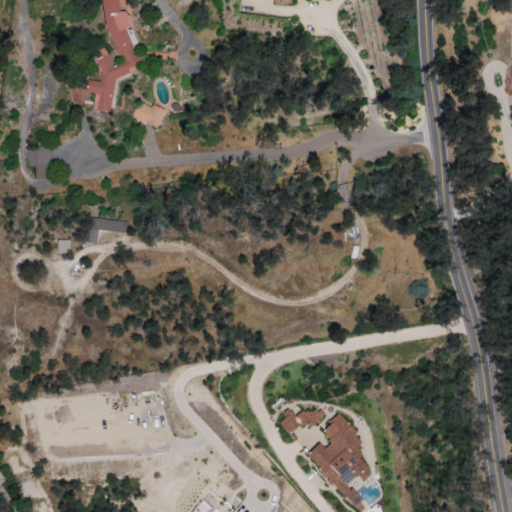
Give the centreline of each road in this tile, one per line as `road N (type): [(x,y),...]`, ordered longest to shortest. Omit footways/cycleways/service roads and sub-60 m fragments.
road 1 (residential): [(438,136),(334,139),(299,154),(153,162),(37,187),(21,142),(31,80),(23,0)]
road 2 (tertiary): [(506,511),(483,362),(449,243),(427,0)]
road 3 (residential): [(473,323),(267,357),(185,380),(175,392),(178,416),(224,438),(251,511)]
road 4 (residential): [(385,142),(356,64),(316,17)]
